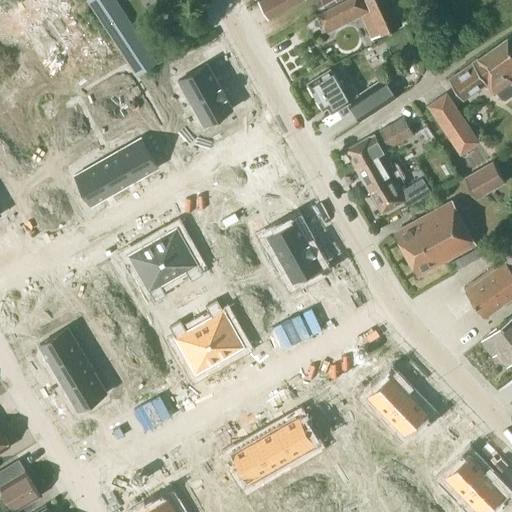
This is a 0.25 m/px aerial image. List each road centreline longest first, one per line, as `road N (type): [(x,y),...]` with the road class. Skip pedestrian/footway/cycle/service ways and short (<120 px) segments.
road 1 (residential): [(82,487),(394,309)]
road 2 (residential): [(0,289),(286,123)]
road 3 (residential): [(311,163),(434,76),(405,0)]
road 4 (unclassified): [(511,435),(394,309)]
road 5 (unclassified): [(394,309),(311,163)]
road 6 (residential): [(82,487),(0,350)]
road 7 (unclassified): [(286,123),(220,0)]
